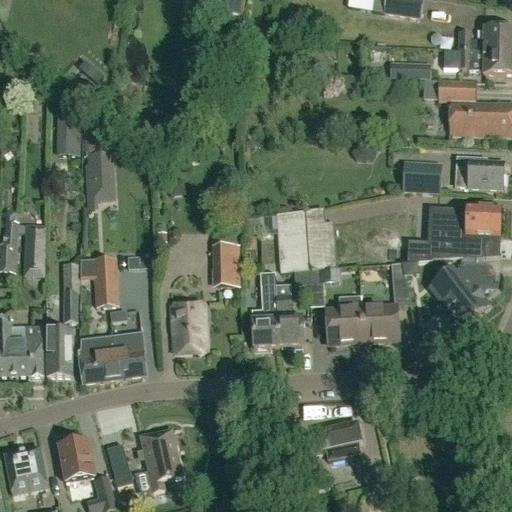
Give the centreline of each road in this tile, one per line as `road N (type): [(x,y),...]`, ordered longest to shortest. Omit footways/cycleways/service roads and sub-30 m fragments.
road 1 (residential): [(0,431),(129,395),(218,385)]
road 2 (residential): [(218,385),(427,376)]
road 3 (residential): [(246,511),(218,385)]
